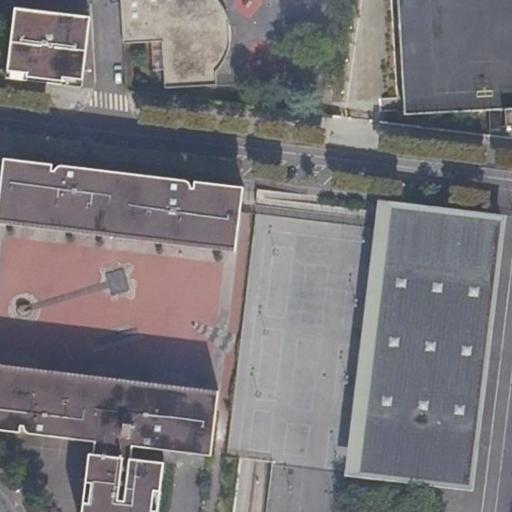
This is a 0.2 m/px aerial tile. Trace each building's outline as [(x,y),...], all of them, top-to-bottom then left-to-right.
[(511,0),(119,0),(122,42),(151,41),(152,68),(163,67),(164,86),(217,84),(216,71),(217,70),(222,65),(226,59),(227,57),(228,55),(231,49),(232,45),(233,37),(233,32),(233,27),(231,21),(230,18),(227,11),(223,5),(220,2),(218,0),(401,0),(408,95),(511,88),(511,95),(511,0)] [(90,17),(81,16),(70,14),(13,7),(4,78),(26,80),(26,76),(60,80),(60,84),(81,87),(88,29),(90,17)] [(511,95),(511,88),(408,95),(409,113),(511,106),(511,95)] [(243,187),(4,158),(0,188),(0,224),(235,253),(243,187)] [(511,238),(511,227),(390,212),(361,481),(487,496),(511,238)] [(91,455),(130,459),(132,447),(210,457),(218,393),(0,365),(0,430),(93,442),(91,455)] [(156,511),(162,464),(130,459),(91,455),(88,454),(80,511),(156,511)]
